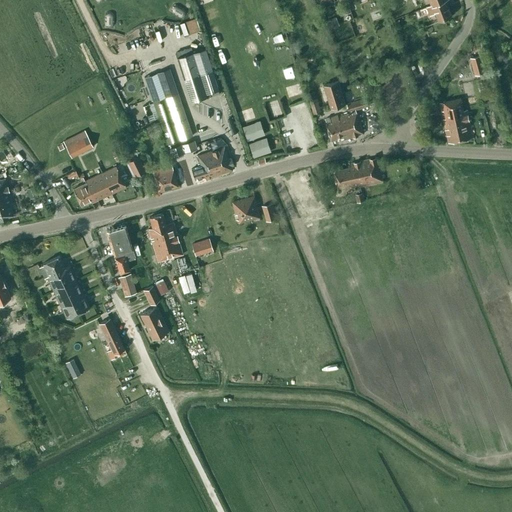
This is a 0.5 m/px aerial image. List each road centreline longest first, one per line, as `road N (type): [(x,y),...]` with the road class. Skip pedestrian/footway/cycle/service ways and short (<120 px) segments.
road 1 (track): [(164,395),(335,399),(467,472),(511,476)]
road 2 (tertiary): [(81,218),(344,150),(393,148)]
road 3 (residential): [(393,148),(414,100),(465,27),(468,0)]
road 4 (track): [(220,511),(164,395)]
road 5 (unknown): [(167,44),(111,57),(80,0)]
